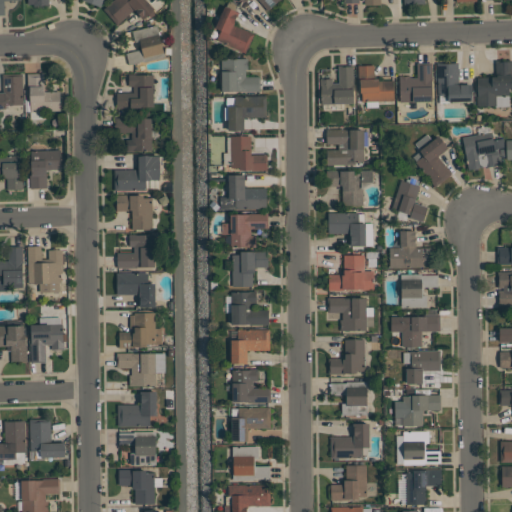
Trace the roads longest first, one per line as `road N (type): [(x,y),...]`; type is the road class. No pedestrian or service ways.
road 1 (residential): [(297,37),(304,511)]
road 2 (residential): [(84,59),(92,511)]
road 3 (residential): [(494,208),(476,222),(478,511)]
road 4 (residential): [(297,37),(511,33)]
